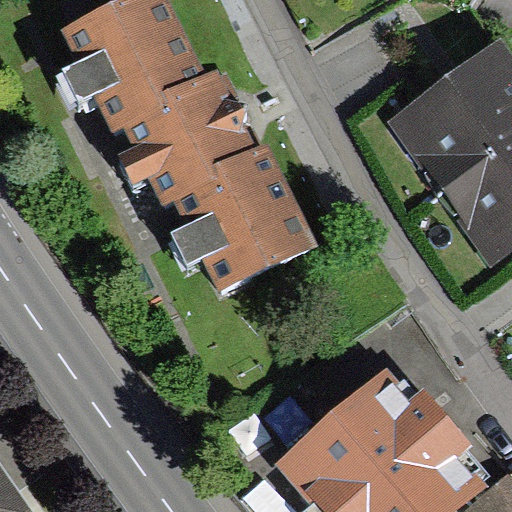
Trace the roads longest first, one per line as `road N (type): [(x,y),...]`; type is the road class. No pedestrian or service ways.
road 1 (residential): [(511,410),(371,204),(265,0)]
road 2 (primary): [(174,511),(0,267)]
